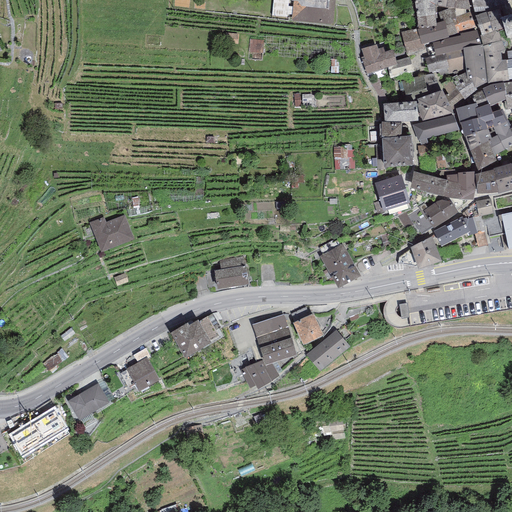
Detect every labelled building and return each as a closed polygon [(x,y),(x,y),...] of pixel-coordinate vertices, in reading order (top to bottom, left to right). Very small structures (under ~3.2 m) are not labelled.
[(290,0),(273,0),(272,15),(287,17),(287,15),(291,14),(292,6),(288,6),(289,3),(290,3),(290,0)] [(334,0),(293,0),(292,6),(291,14),(291,20),(332,24),(334,0)] [(414,0),(418,29),(427,27),(436,25),(436,23),(436,18),(437,18),(436,7),(438,7),(437,0),(414,0)] [(437,0),(438,7),(448,8),(448,9),(455,8),(466,9),(470,10),(467,0),(437,0)] [(511,0),(471,0),(474,12),(486,11),(498,10),(511,8),(511,0)] [(448,9),(438,12),(441,22),(445,21),(448,36),(458,33),(457,31),(475,27),(470,12),(466,13),(466,9),(455,8),(448,9)] [(486,11),(475,15),(482,35),(480,35),(483,45),(501,41),(498,31),(504,29),(503,26),(501,17),(498,10),(486,11)] [(511,14),(503,17),(501,17),(503,26),(504,29),(506,36),(511,34),(511,14)] [(418,29),(417,29),(421,44),(423,43),(423,44),(432,41),(449,38),(448,36),(445,21),(441,22),(436,23),(436,25),(427,27),(418,29)] [(417,28),(401,33),(406,54),(425,50),(423,44),(423,43),(421,44),(417,29),(417,28)] [(476,30),(460,34),(460,36),(449,38),(432,41),(435,56),(445,53),(463,49),(463,48),(481,45),(476,30)] [(238,34),(226,33),(225,42),(237,43),(238,34)] [(264,40),(250,39),(248,52),(262,53),(264,40)] [(505,50),(501,41),(483,45),(484,53),(488,84),(509,81),(507,69),(506,60),(505,50)] [(376,44),(361,49),(363,57),(361,58),(366,74),(387,68),(396,65),(395,61),(392,50),(384,52),(383,47),(378,49),(376,44)] [(481,45),(463,48),(463,49),(466,70),(466,72),(467,79),(471,79),(475,89),(476,88),(487,83),(482,45),(481,45)] [(435,56),(425,58),(429,72),(432,72),(432,73),(438,72),(439,76),(448,74),(466,70),(463,49),(445,53),(435,56)] [(409,57),(395,61),(396,65),(387,68),(390,78),(413,72),(409,57)] [(452,110),(465,100),(477,90),(476,88),(475,89),(471,79),(467,79),(466,72),(450,79),(441,83),(448,93),(445,95),(452,110)] [(424,75),(427,90),(439,87),(434,73),(424,75)] [(411,79),(398,82),(400,90),(404,89),(405,95),(427,90),(424,75),(411,78),(411,79)] [(379,80),(371,82),(372,86),(378,96),(381,102),(387,100),(379,80)] [(506,95),(504,83),(492,84),(482,89),(488,104),(490,104),(490,107),(502,101),(505,100),(504,95),(506,95)] [(416,104),(417,106),(420,118),(421,118),(422,121),(453,113),(452,110),(445,95),(442,90),(417,99),(418,103),(416,104)] [(482,91),(473,96),(476,103),(478,108),(487,104),(482,91)] [(416,101),(383,104),(384,121),(418,121),(417,106),(416,104),(416,101)] [(476,103),(456,109),(459,123),(460,122),(464,137),(465,136),(476,133),(476,132),(481,130),(475,109),(478,108),(476,103)] [(475,109),(481,130),(488,128),(493,127),(509,122),(502,109),(492,113),(490,107),(490,104),(488,104),(487,104),(478,108),(475,109)] [(454,115),(412,125),(417,141),(459,130),(454,115)] [(402,123),(381,122),(381,124),(379,124),(379,138),(382,138),(401,136),(402,123)] [(511,127),(509,122),(493,127),(496,136),(497,135),(505,150),(511,145),(511,133),(509,128),(511,127)] [(491,138),(488,128),(481,130),(476,132),(476,133),(465,136),(470,151),(488,141),(495,156),(505,150),(497,135),(496,136),(491,138)] [(411,136),(401,136),(382,138),(383,168),(413,165),(411,136)] [(488,141),(470,151),(478,171),(497,161),(495,156),(488,141)] [(351,147),(334,148),(335,170),(354,170),(354,151),(351,150),(351,147)] [(444,156),(436,157),(438,169),(445,168),(444,156)] [(493,170),(476,174),(477,194),(499,192),(499,194),(511,189),(511,167),(511,164),(511,163),(492,169),(493,170)] [(458,174),(446,175),(447,180),(443,196),(473,200),(475,190),(474,171),(458,173),(458,174)] [(447,180),(414,172),(410,188),(443,196),(447,180)] [(401,175),(374,183),(383,211),(410,203),(401,175)] [(490,199),(476,201),(478,215),(478,216),(481,216),(493,214),(490,199)] [(451,201),(442,200),(422,211),(433,228),(458,213),(451,201)] [(150,206),(127,209),(129,216),(151,211),(150,206)] [(405,212),(398,216),(406,229),(413,225),(405,212)] [(511,212),(501,215),(508,249),(511,248),(511,212)] [(90,222),(101,252),(134,240),(125,215),(106,222),(104,217),(90,222)] [(478,215),(472,217),(477,233),(484,232),(481,216),(478,216),(478,215)] [(462,217),(433,231),(441,246),(468,232),(469,231),(463,219),(462,217)] [(466,218),(463,219),(469,231),(468,232),(468,236),(474,234),(477,233),(472,217),(467,219),(466,218)] [(487,245),(484,232),(477,233),(474,234),(478,247),(487,245)] [(431,236),(410,247),(418,269),(442,261),(431,236)] [(342,243),(319,256),(338,289),(360,276),(342,243)] [(214,271),(217,289),(249,284),(245,256),(219,260),(220,270),(214,271)] [(273,263),(260,264),(261,281),(275,280),(273,263)] [(125,273),(114,277),(117,286),(128,282),(125,273)] [(409,317),(406,303),(399,305),(402,319),(409,317)] [(207,316),(216,331),(221,328),(212,313),(207,316)] [(283,314),(252,325),(263,360),(265,365),(271,363),(297,355),(283,314)] [(313,314),(292,323),(303,345),(323,335),(313,314)] [(199,322),(210,341),(218,336),(216,331),(207,316),(199,322)] [(185,359),(211,343),(210,341),(199,322),(198,320),(189,325),(188,323),(170,333),(185,359)] [(71,329),(61,337),(64,341),(75,333),(71,329)] [(336,330),(306,355),(320,371),(350,346),(336,330)] [(147,357),(148,359),(150,357),(146,348),(133,355),(137,362),(147,357)] [(56,356),(44,364),(49,370),(61,362),(56,356)] [(137,362),(126,369),(139,392),(160,380),(148,359),(147,357),(137,362)] [(272,381),(279,375),(271,363),(265,365),(263,360),(245,367),(245,368),(240,370),(250,388),(255,386),(258,389),(272,381)] [(98,383),(109,402),(114,399),(103,381),(98,383)] [(98,383),(67,401),(79,420),(91,414),(109,403),(109,402),(98,383)] [(32,420),(47,443),(69,430),(54,406),(32,420)] [(96,422),(91,414),(79,420),(84,429),(96,422)] [(47,443),(32,420),(8,434),(23,458),(47,443)] [(342,420),(329,422),(330,431),(333,431),(334,439),(344,438),(342,420)] [(201,424),(188,427),(190,433),(202,430),(201,424)] [(177,503),(158,511),(170,511),(179,508),(177,503)]
